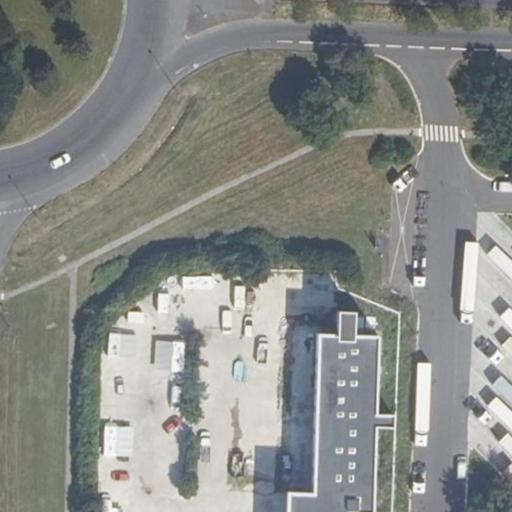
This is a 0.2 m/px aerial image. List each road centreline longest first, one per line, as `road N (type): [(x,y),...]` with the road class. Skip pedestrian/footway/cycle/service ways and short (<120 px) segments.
road 1 (unclassified): [(447,195),(431,511)]
road 2 (unclassified): [(152,75),(210,44),(251,34),(398,36)]
road 3 (unclassified): [(398,36),(434,82),(447,195)]
road 4 (secondary): [(34,187),(84,162),(124,124),(152,75)]
